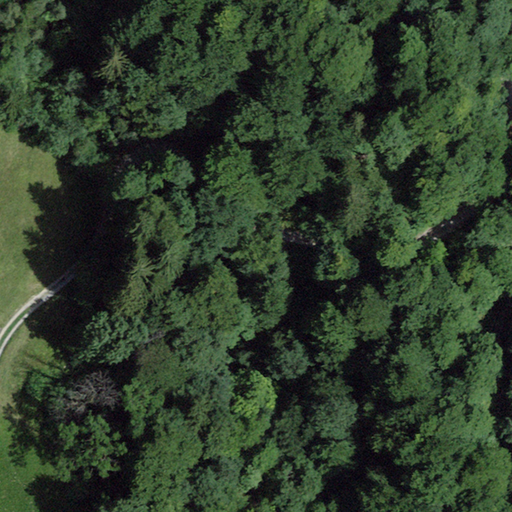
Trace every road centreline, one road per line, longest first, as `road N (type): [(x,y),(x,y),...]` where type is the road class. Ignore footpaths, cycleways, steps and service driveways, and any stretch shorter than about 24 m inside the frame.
road 1 (track): [(0,348),(26,312),(115,229),(156,152),(175,142),(197,148),(238,212),(283,236),(384,248),(423,239),(458,214),(488,166),(511,98)]
road 2 (track): [(511,448),(503,346),(511,321)]
